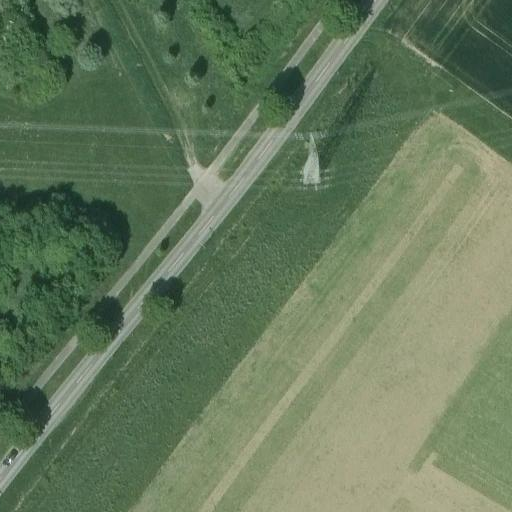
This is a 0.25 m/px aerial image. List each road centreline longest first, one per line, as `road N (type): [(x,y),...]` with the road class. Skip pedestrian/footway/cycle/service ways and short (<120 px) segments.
road 1 (tertiary): [(375,0),(0,482)]
road 2 (track): [(105,0),(200,186),(220,208)]
